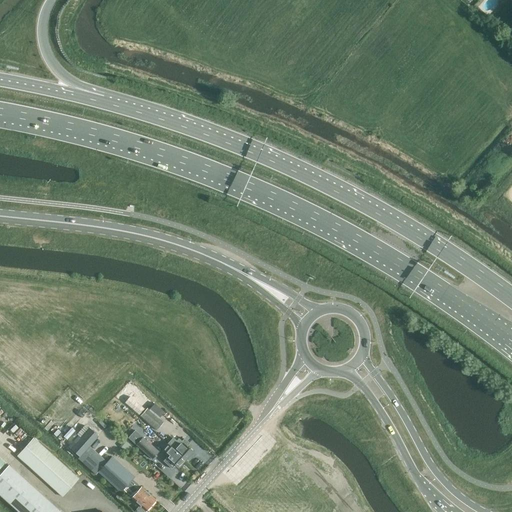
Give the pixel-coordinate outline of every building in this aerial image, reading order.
[(147,408),(140,416),(157,430),(164,422),(147,408)] [(111,457),(103,466),(86,450),(98,436),(89,428),(80,438),(77,436),(71,443),(74,445),(70,449),(79,457),(78,459),(95,475),(98,472),(121,492),(122,490),(139,506),(136,509),(140,511),(144,511),(145,511),(146,511),(155,501),(141,488),(137,492),(128,484),(134,478),(111,457)] [(158,452),(143,438),(135,430),(128,437),(137,445),(136,446),(152,460),(158,452)] [(62,497),(78,479),(33,438),(17,456),(62,497)] [(173,438),(167,444),(185,460),(192,453),(186,447),(189,444),(183,439),(182,441),(179,438),(176,441),(173,438)] [(133,448),(126,442),(121,447),(128,453),(133,448)] [(185,460),(167,444),(163,449),(169,455),(163,461),(172,468),(175,465),(178,468),(185,460)] [(159,468),(147,458),(143,462),(156,472),(159,468)] [(0,474),(0,495),(18,511),(60,511),(8,465),(0,474)]
